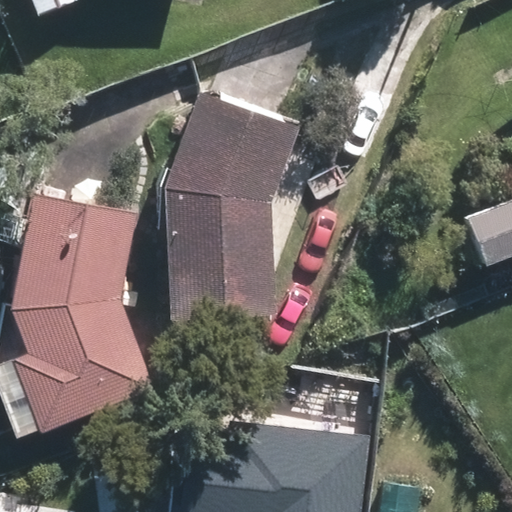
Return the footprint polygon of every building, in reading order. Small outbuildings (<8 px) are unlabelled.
[(37,0),(42,11),(68,0),(37,0)] [(210,93),(177,183),(184,308),(274,303),(268,201),(296,124),(210,93)] [(132,211),(49,195),(28,304),(67,407),(147,377),(116,296),(132,211)] [(511,204),(466,219),(479,259),(511,248),(511,204)] [(417,511),(421,489),(388,485),(384,511),(417,511)]
